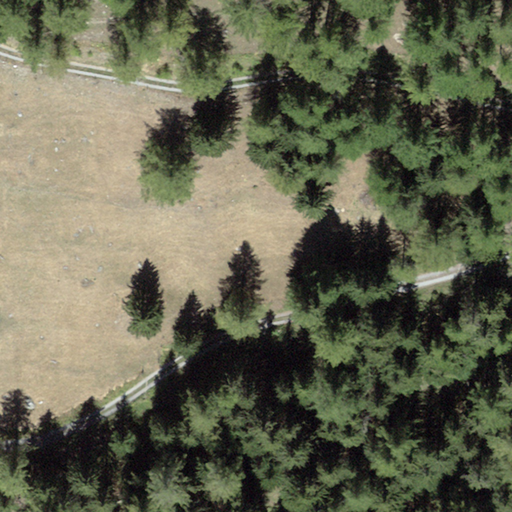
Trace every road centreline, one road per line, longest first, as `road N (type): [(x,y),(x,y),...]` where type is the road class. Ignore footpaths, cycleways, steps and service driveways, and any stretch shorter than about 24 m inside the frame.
road 1 (track): [(0,439),(99,412),(241,328),(511,243)]
road 2 (track): [(511,106),(325,75),(146,82),(0,48)]
